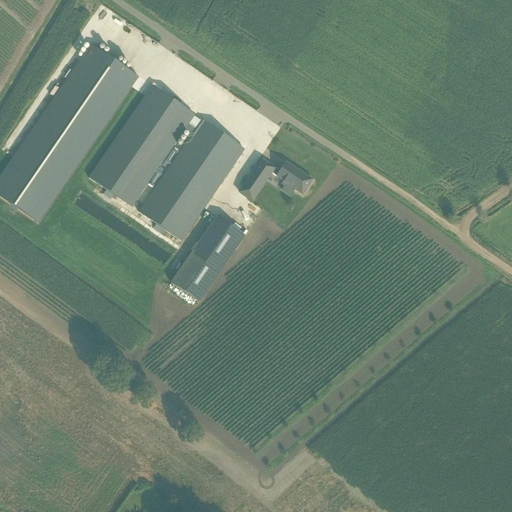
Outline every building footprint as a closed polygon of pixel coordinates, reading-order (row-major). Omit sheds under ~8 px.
[(90,45),(0,176),(0,198),(37,224),(138,78),(90,45)] [(201,86),(205,81),(194,74),(191,80),(201,86)] [(88,179),(131,208),(188,125),(195,130),(201,122),(193,117),(194,117),(151,87),(88,179)] [(244,151),(201,121),(201,122),(195,130),(138,213),(181,242),(244,151)] [(279,172),(262,160),(239,193),(247,198),(246,199),(251,203),(271,174),(283,183),(301,196),(312,181),(298,171),(297,171),(285,163),(279,172)] [(216,217),(170,284),(198,303),(244,237),(216,217)]
